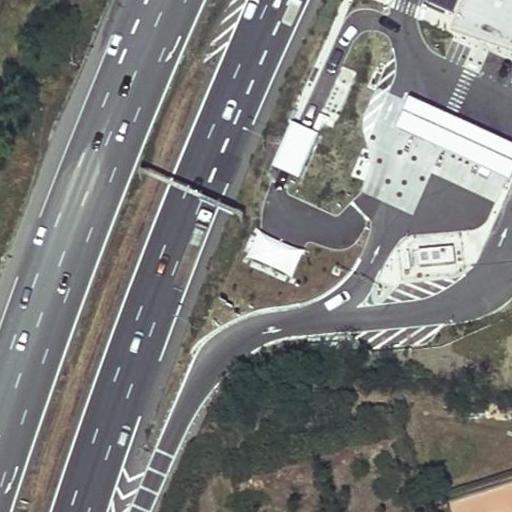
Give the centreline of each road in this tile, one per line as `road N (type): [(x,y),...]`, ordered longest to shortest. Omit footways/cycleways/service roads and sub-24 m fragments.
road 1 (motorway): [(79,511),(168,257),(279,0)]
road 2 (motorway): [(167,0),(71,224),(0,431)]
road 3 (motorway): [(137,511),(196,376),(257,328),(332,315)]
